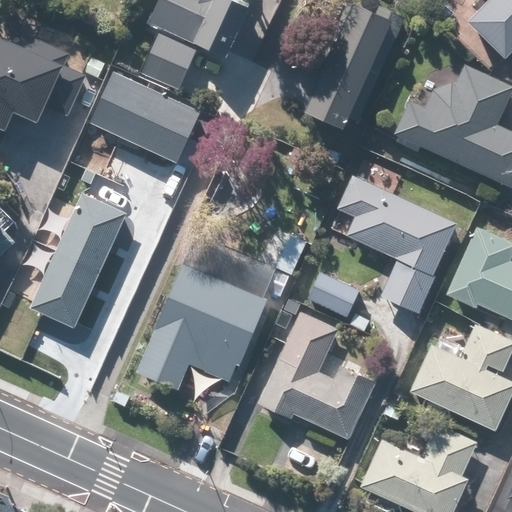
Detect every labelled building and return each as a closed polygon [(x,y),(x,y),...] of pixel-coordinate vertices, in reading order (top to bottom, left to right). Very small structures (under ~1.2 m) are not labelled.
[(204,56),(230,1),(228,0),(157,0),(145,29),(158,35),(139,78),(175,94),(195,52),(204,56)] [(501,62),(511,51),(511,0),(491,0),(465,26),(501,62)] [(274,86),(308,104),(302,117),(339,136),(345,123),(352,127),(395,45),(316,5),(274,86)] [(88,63),(23,35),(21,41),(0,31),(0,136),(1,137),(9,119),(32,129),(41,110),(63,119),(88,63)] [(420,107),(408,101),(391,136),(511,194),(511,192),(511,135),(495,127),(511,92),(511,88),(463,65),(452,86),(434,78),(420,107)] [(120,69),(95,119),(181,160),(205,110),(120,69)] [(393,262),(376,299),(413,315),(452,226),(349,180),(334,215),(350,222),(342,240),(393,262)] [(0,211),(0,200),(3,198),(0,194),(0,259),(15,246),(2,233),(12,224),(0,211)] [(72,330),(122,217),(77,196),(26,310),(72,330)] [(511,265),(505,262),(511,248),(474,230),(445,292),(442,299),(471,313),(473,309),(511,328),(511,265)] [(176,395),(188,367),(227,385),(279,272),(195,234),(144,344),(130,375),(176,395)] [(317,273),(305,301),(345,319),(358,292),(317,273)] [(319,374),(337,330),(296,313),(257,407),(346,444),(385,350),(357,338),(345,367),(338,365),(331,380),(319,374)] [(511,451),(511,440),(493,431),(511,390),(511,385),(499,380),(511,352),(511,345),(470,326),(454,361),(421,345),(355,488),(406,511),(449,511),(464,481),(492,494),(511,451)] [(511,511),(511,458),(485,511),(511,511)]
